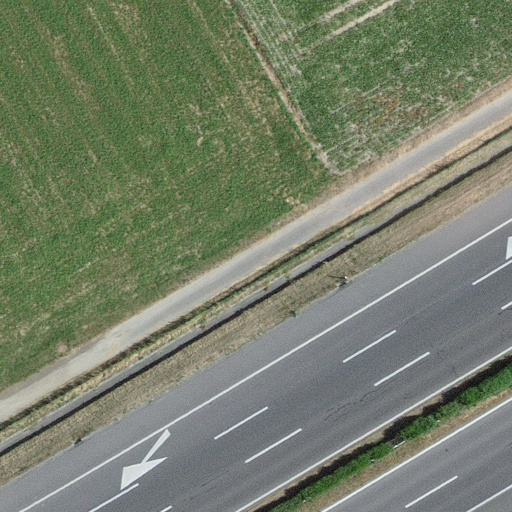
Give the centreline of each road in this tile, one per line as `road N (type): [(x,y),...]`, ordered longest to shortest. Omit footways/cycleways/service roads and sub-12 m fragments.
road 1 (track): [(511,97),(0,406)]
road 2 (motorway): [(511,302),(162,511)]
road 3 (motorway): [(398,511),(511,444)]
